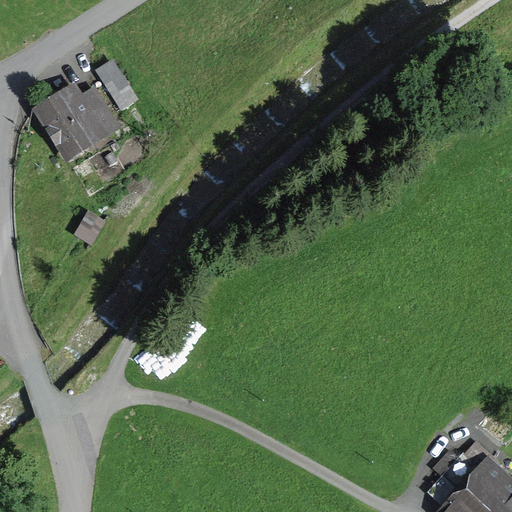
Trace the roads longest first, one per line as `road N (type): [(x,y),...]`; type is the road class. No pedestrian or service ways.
road 1 (track): [(501,0),(402,62),(264,177),(169,274),(108,398)]
road 2 (unclassified): [(0,178),(19,325),(73,511)]
road 3 (unclassified): [(128,0),(0,86)]
